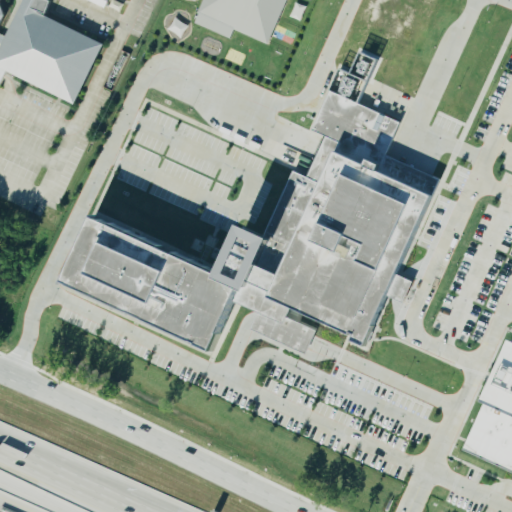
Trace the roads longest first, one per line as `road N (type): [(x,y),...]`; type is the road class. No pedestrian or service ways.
road 1 (secondary): [(295,511),(0,373)]
road 2 (motorway): [(147,511),(0,445)]
